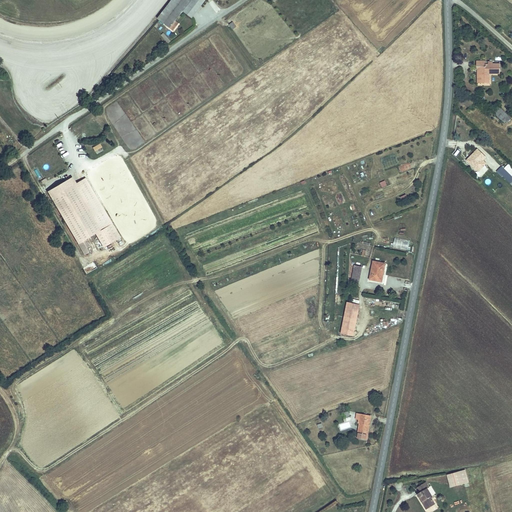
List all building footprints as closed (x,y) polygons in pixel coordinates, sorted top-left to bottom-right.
[(173,0),(159,19),(172,28),(185,10),(194,16),(206,0),(173,0)] [(168,43),(171,41),(164,33),(161,35),(168,43)] [(476,68),(480,67),(481,83),(489,83),(489,73),(500,73),(500,63),(493,64),(493,61),(488,61),(488,64),(485,64),(485,61),(476,61),(476,68)] [(508,117),(499,108),(494,113),(503,122),(508,117)] [(93,147),(96,153),(102,151),(100,144),(93,147)] [(470,155),(478,163),(482,159),(474,151),(470,155)] [(466,158),(475,166),(478,163),(470,155),(466,158)] [(511,175),(502,166),(498,170),(511,183),(511,175)] [(73,177),(47,191),(82,255),(89,251),(82,239),(96,232),(111,224),(86,179),(76,184),(73,177)] [(118,238),(111,224),(96,232),(103,246),(118,238)] [(409,250),(409,239),(394,238),(393,249),(409,250)] [(99,264),(112,256),(111,253),(97,261),(99,264)] [(370,279),(379,282),(381,275),(383,275),(385,263),(373,261),(370,279)] [(362,267),(354,265),(351,280),(359,282),(362,267)] [(359,305),(347,302),(341,334),(353,337),(359,305)] [(375,421),(366,419),(362,438),(371,440),(375,421)] [(446,474),(450,488),(469,482),(465,469),(446,474)] [(421,494),(418,496),(419,497),(420,498),(422,500),(423,502),(425,506),(428,510),(436,505),(431,497),(433,496),(428,489),(429,488),(426,483),(418,488),(421,494)]
